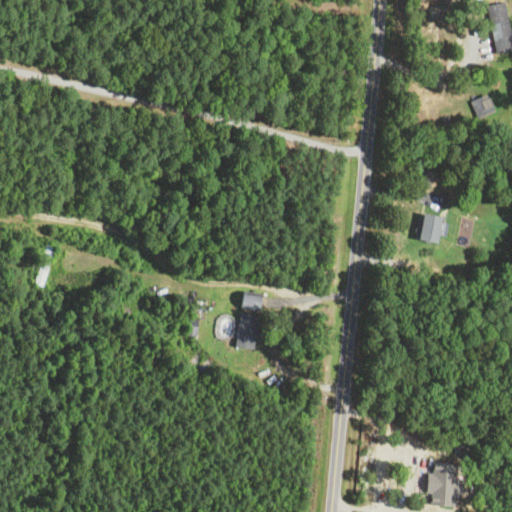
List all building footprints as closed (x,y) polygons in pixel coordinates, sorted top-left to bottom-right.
[(511,54),(511,42),(477,58),(482,68),(511,54)] [(426,186),(429,172),(418,170),(415,184),(426,186)] [(409,237),(429,243),(437,218),(416,211),(409,237)] [(470,216),(455,213),(448,250),(463,253),(470,216)] [(33,283),(43,286),(54,244),(45,241),(33,283)] [(262,295),(240,294),(239,308),(261,309),(262,295)] [(234,346),(255,349),(260,314),(239,312),(234,346)] [(195,317),(186,317),(186,335),(195,335),(195,317)]
